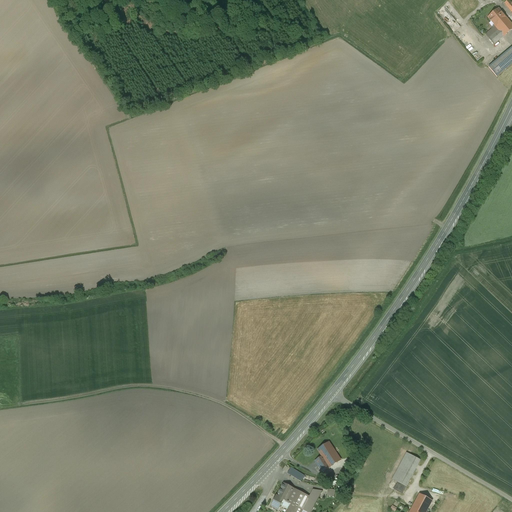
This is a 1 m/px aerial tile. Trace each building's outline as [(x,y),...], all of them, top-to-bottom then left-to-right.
[(503,37),(504,37),(511,30),(511,24),(499,9),(488,18),(495,27),(503,37)] [(503,37),(495,27),(485,35),(494,45),(503,37)] [(511,48),(488,67),(497,78),(511,64),(511,48)] [(322,457),(329,467),(340,460),(329,443),(318,450),(322,457)] [(397,483),(406,487),(421,461),(406,453),(392,480),(397,483)] [(329,467),(322,457),(315,461),(322,472),(330,468),(329,467)] [(291,468),(287,474),(301,482),(304,476),(291,468)] [(305,495),(283,483),(277,497),(276,497),(283,500),(292,505),(298,508),(305,495)] [(406,487),(397,483),(394,490),(402,495),(406,487)] [(310,511),(322,491),(313,490),(309,497),(302,510),(305,511),(310,511)] [(309,497),(305,495),(298,508),(292,505),(291,506),(295,508),(292,511),(301,511),(302,510),(309,497)] [(419,495),(412,508),(419,511),(426,511),(432,501),(419,495)] [(276,497),(277,497),(276,496),(270,508),(277,511),(281,505),(283,500),(276,497)] [(443,511),(449,501),(441,497),(433,511),(443,511)] [(283,500),(281,505),(281,506),(287,509),(289,508),(290,506),(291,506),(292,505),(283,500)]
